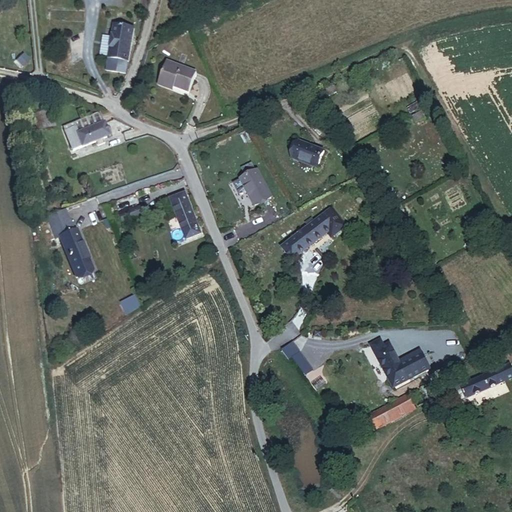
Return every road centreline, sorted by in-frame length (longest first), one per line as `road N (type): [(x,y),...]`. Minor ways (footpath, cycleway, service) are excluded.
road 1 (unclassified): [(283,511),(252,415),(248,319),(181,148),(163,131),(40,84)]
road 2 (track): [(511,20),(461,25),(389,48),(181,148)]
